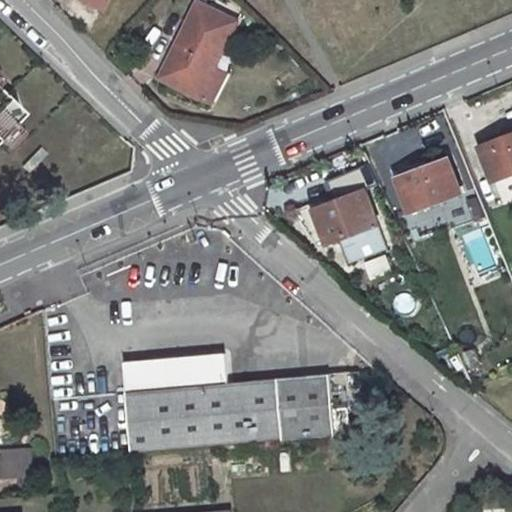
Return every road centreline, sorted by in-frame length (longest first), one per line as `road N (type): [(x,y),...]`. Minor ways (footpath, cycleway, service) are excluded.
road 1 (unclassified): [(204,174),(498,434)]
road 2 (unknown): [(40,243),(80,303),(98,316),(313,337),(378,328)]
road 3 (secondary): [(204,174),(511,48)]
road 4 (residential): [(204,174),(26,0)]
road 5 (secondary): [(0,260),(204,174)]
road 6 (track): [(338,116),(281,0)]
